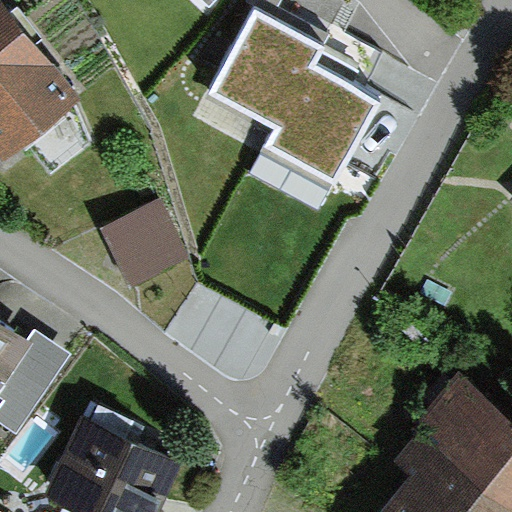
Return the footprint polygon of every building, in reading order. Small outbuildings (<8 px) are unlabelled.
[(269,137),(334,171),(379,86),(315,53),(324,35),(258,1),(215,82),(280,116),(269,137)] [(66,100),(0,16),(0,144),(3,149),(66,100)] [(130,277),(179,256),(157,204),(107,226),(130,277)] [(0,363),(20,337),(0,322),(0,363)] [(427,464),(390,511),(511,511),(511,424),(462,386),(412,452),(427,464)] [(52,490),(93,511),(149,511),(176,461),(91,416),(52,490)]
